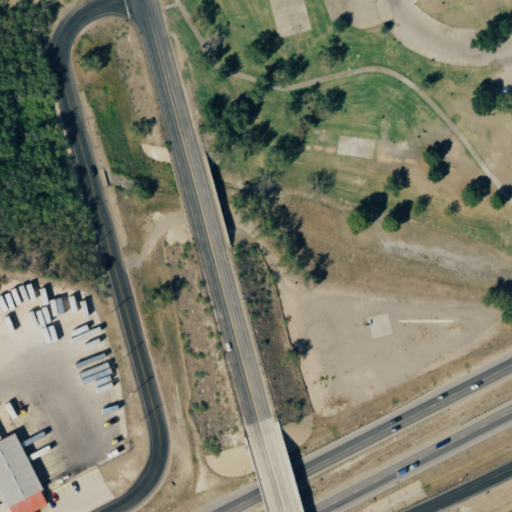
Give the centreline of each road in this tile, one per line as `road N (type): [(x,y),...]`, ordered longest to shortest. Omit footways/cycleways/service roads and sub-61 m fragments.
road 1 (secondary): [(134,0),(93,19),(68,72),(163,438),(150,486),(117,511)]
road 2 (motorway): [(511,362),(221,511)]
road 3 (motorway): [(310,511),(511,409)]
road 4 (secondary): [(213,242),(268,438)]
road 5 (secondary): [(147,0),(187,152)]
